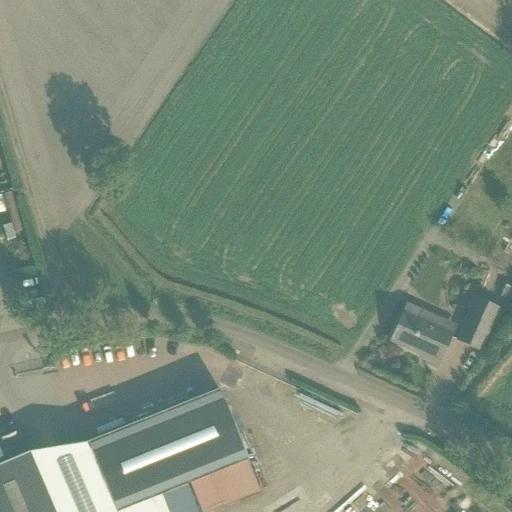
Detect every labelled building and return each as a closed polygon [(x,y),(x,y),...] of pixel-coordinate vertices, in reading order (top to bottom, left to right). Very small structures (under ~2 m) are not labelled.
[(9,200),(15,218),(24,215),(18,197),(9,200)] [(9,229),(14,245),(29,241),(24,224),(9,229)] [(511,287),(505,285),(500,296),(511,301),(511,299),(511,287)] [(499,309),(475,299),(457,340),(480,351),(499,309)] [(426,357),(424,360),(438,367),(453,334),(420,320),(424,312),(406,304),(389,342),(420,355),(421,354),(426,357)] [(461,346),(451,374),(472,382),(482,354),(461,346)] [(87,443),(95,461),(115,511),(206,511),(259,491),(218,390),(87,443)] [(0,511),(55,511),(28,450),(21,431),(0,440),(0,511)]
